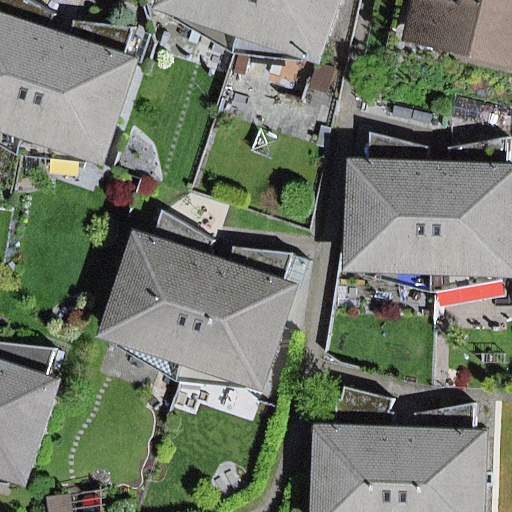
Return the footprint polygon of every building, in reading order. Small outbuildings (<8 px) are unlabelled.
[(58,52),(47,48),(59,15),(32,0),(2,0),(0,6),(0,123),(6,125),(1,142),(23,155),(58,52)] [(216,40),(239,53),(256,0),(171,0),(169,6),(182,10),(222,23),(216,40)] [(341,0),(256,0),(239,53),(265,56),(270,39),(310,53),(322,57),(341,0)] [(427,0),(402,0),(390,53),(449,66),(455,42),(420,34),(427,0)] [(511,0),(427,0),(420,34),(455,42),(511,54),(511,0)] [(179,18),(216,40),(222,23),(182,10),(179,18)] [(78,22),(68,55),(58,52),(23,155),(49,158),(54,141),(95,154),(107,159),(138,64),(127,60),(137,30),(137,28),(78,22)] [(138,64),(144,65),(154,35),(137,30),(127,60),(138,64)] [(307,61),(310,53),(270,39),(265,56),(307,61)] [(412,286),(437,292),(441,184),(431,183),(432,148),(374,134),(373,167),(361,166),(357,266),(370,267),(412,268),(412,286)] [(451,184),(441,184),(437,292),(463,288),(463,270),(505,272),(511,272),(511,171),(510,172),(511,139),(453,149),(451,184)] [(92,163),(95,154),(54,141),(49,158),(92,163)] [(160,368),(182,381),(217,278),(207,275),(218,242),(167,212),(156,243),(145,239),(113,334),(126,338),(165,352),(160,368)] [(227,282),(217,278),(182,381),(208,384),(213,367),(254,381),(266,385),(298,290),(286,286),(296,257),(297,255),(238,248),(227,282)] [(298,290),(302,291),(312,262),(296,257),(286,286),(298,290)] [(370,275),(412,286),(412,268),(370,267),(370,275)] [(463,288),(505,280),(505,272),(463,270),(463,288)] [(123,347),(160,368),(165,352),(126,338),(123,347)] [(59,350),(0,343),(0,470),(16,476),(29,480),(60,385),(49,381),(59,350)] [(251,389),(254,381),(213,367),(208,384),(251,389)] [(404,511),(407,449),(396,449),(398,414),(393,413),(397,400),(349,388),(346,401),(341,400),(339,433),(327,432),(324,511),(404,511)] [(418,450),(407,449),(404,511),(485,511),(488,438),(476,437),(477,404),(419,415),(418,450)] [(0,483),(13,485),(16,476),(0,470),(0,483)] [(55,511),(72,511),(70,497),(54,499),(55,511)]
